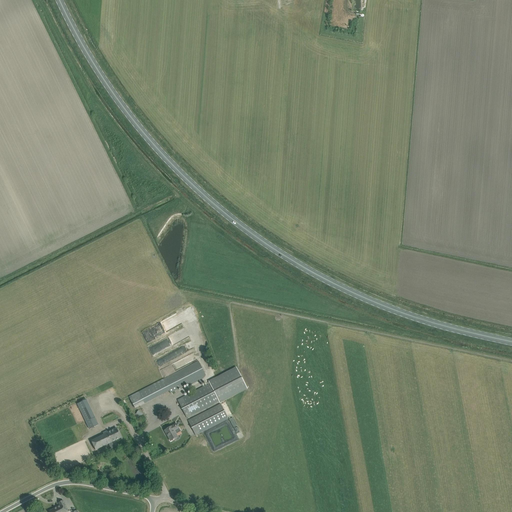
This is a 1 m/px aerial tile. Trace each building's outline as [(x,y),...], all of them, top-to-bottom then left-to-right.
[(170,354),(191,341),(188,336),(167,349),(170,354)] [(189,387),(205,378),(204,377),(205,376),(198,361),(129,397),(135,409),(169,391),(170,394),(188,385),(189,387)] [(187,418),(191,416),(219,402),(220,403),(248,389),(236,367),(208,382),(209,384),(182,398),(177,400),(187,418)] [(78,407),(89,434),(93,433),(91,427),(95,425),(86,403),(78,407)] [(220,404),(193,418),(188,421),(196,435),(200,433),(228,419),(220,404)] [(178,437),(174,430),(179,428),(177,424),(169,428),(165,431),(171,441),(178,437)] [(121,438),(117,428),(107,433),(107,431),(103,433),(103,434),(91,440),(95,450),(109,444),(111,449),(114,447),(112,442),(121,438)] [(49,511),(67,511),(68,511),(63,501),(59,503),(60,505),(56,507),(56,508),(50,511),(49,511)]
